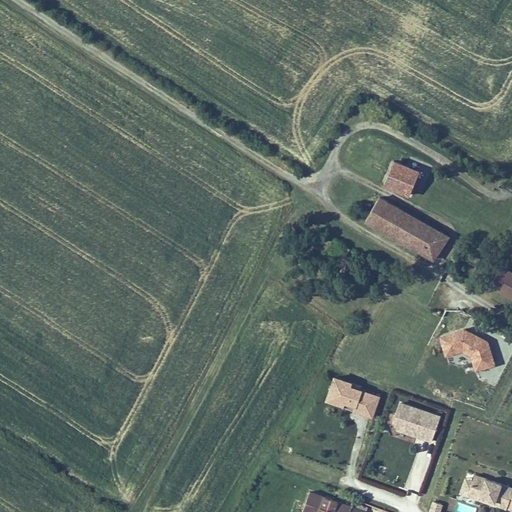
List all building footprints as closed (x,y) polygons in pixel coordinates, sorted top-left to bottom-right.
[(420,169),(395,160),(386,183),(411,192),(420,169)] [(367,222),(422,253),(437,226),(382,196),(367,222)] [(450,233),(437,226),(422,253),(435,260),(450,233)] [(360,260),(347,252),(338,268),(352,275),(360,260)] [(511,271),(499,265),(490,284),(511,295),(511,271)] [(489,340),(465,327),(440,335),(447,356),(463,351),(472,356),(477,369),(496,363),(489,340)] [(373,416),(381,394),(352,384),(354,380),(336,374),(327,399),(344,405),(345,401),(356,405),(355,409),(373,416)] [(432,439),(441,416),(401,401),(394,420),(397,426),(432,439)] [(511,486),(474,473),(472,479),(469,487),(480,491),(478,494),(494,499),(494,501),(511,507),(511,486)] [(469,487),(472,479),(465,477),(460,491),(493,502),(494,501),(494,499),(478,494),(480,491),(469,487)] [(303,510),(308,511),(349,511),(352,505),(311,490),(303,510)] [(440,511),(444,503),(443,503),(434,500),(430,510),(431,510),(435,511),(440,511)]
